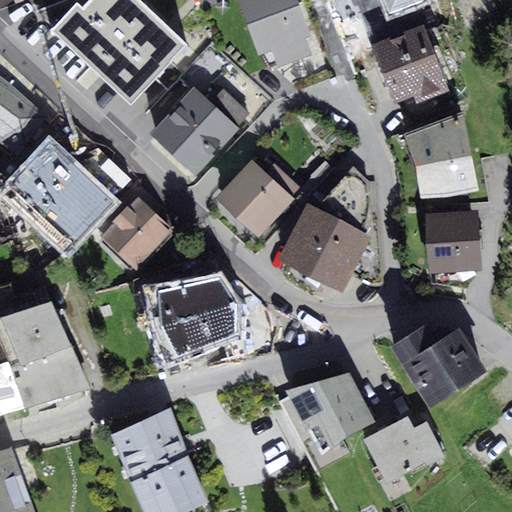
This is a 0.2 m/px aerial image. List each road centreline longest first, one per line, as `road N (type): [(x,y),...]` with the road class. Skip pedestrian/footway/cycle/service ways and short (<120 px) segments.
road 1 (residential): [(395,315),(380,164),(364,125),(334,101),(306,98),(275,113),(184,210)]
road 2 (residential): [(0,435),(322,352),(348,320)]
road 3 (residential): [(0,34),(184,210)]
road 4 (residential): [(184,210),(285,298),(348,320)]
road 5 (residential): [(395,315),(470,317),(511,347)]
